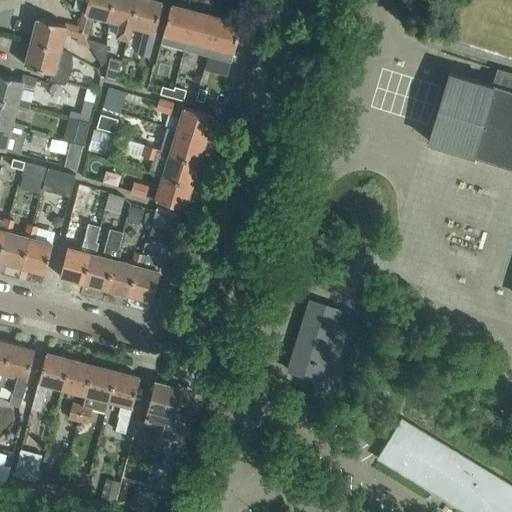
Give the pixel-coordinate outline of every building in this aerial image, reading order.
[(107,19),(112,0),(75,0),(73,8),(83,10),(79,26),(82,27),(81,32),(87,33),(92,14),(107,19)] [(127,38),(131,25),(136,0),(112,0),(107,19),(120,22),(117,35),(127,38)] [(155,31),(158,21),(163,2),(156,0),(136,0),(131,25),(155,31)] [(184,51),(195,10),(171,4),(166,23),(163,33),(160,44),(184,51)] [(207,57),(218,16),(195,10),(184,51),(207,57)] [(242,22),(218,16),(207,57),(231,63),(234,52),(242,22)] [(58,50),(63,32),(77,36),(75,41),(90,45),(87,39),(86,37),(87,33),(81,32),(82,27),(79,26),(65,22),(65,24),(38,17),(31,42),(58,50)] [(106,44),(87,39),(90,45),(101,65),(106,60),(106,44)] [(149,56),(152,41),(142,39),(139,53),(149,56)] [(69,54),(58,50),(31,42),(25,65),(52,72),(50,80),(62,83),(69,54)] [(116,82),(121,61),(110,58),(105,79),(116,82)] [(511,91),(449,72),(429,141),(511,166),(511,91)] [(31,102),(37,79),(23,75),(21,79),(0,73),(0,99),(19,104),(20,99),(31,102)] [(107,86),(102,111),(121,116),(127,91),(107,86)] [(162,87),(160,94),(171,98),(174,90),(162,87)] [(174,90),(171,98),(183,101),(185,96),(186,91),(175,87),(174,90)] [(213,105),(217,92),(199,87),(195,99),(213,105)] [(84,98),(79,120),(89,122),(93,101),(84,98)] [(12,122),(17,106),(29,110),(31,102),(20,99),(19,104),(0,99),(0,123),(12,127),(14,122),(12,122)] [(170,114),(174,103),(159,99),(156,110),(170,114)] [(206,139),(213,115),(184,106),(177,130),(206,139)] [(101,113),(97,127),(114,132),(118,118),(101,113)] [(89,122),(79,120),(74,143),(83,145),(89,122)] [(0,148),(5,149),(8,138),(10,130),(22,133),(24,125),(14,122),(12,127),(0,123),(0,148)] [(198,163),(206,139),(177,130),(166,127),(158,151),(169,154),(198,163)] [(109,157),(115,135),(96,130),(93,129),(86,153),(108,160),(109,157)] [(25,130),(22,141),(45,147),(48,136),(25,130)] [(191,186),(198,163),(169,154),(158,151),(143,146),(140,156),(153,160),(149,173),(163,177),(191,186)] [(13,159),(11,166),(22,169),(24,162),(13,159)] [(42,180),(45,168),(24,162),(22,169),(21,174),(42,180)] [(74,176),(45,168),(42,180),(40,189),(68,197),(74,176)] [(185,208),(191,186),(163,177),(155,199),(185,208)] [(134,181),(131,191),(145,196),(149,185),(134,181)] [(91,187),(78,184),(69,217),(82,221),(91,187)] [(124,197),(109,192),(104,209),(119,213),(124,197)] [(132,204),(127,220),(140,223),(144,208),(132,204)] [(176,231),(181,213),(157,206),(151,224),(153,224),(176,231)] [(0,260),(20,266),(28,234),(25,233),(24,235),(10,231),(13,219),(5,217),(4,219),(2,228),(5,229),(0,247),(0,260)] [(45,272),(53,243),(33,237),(36,226),(27,223),(25,233),(28,234),(20,266),(45,272)] [(153,224),(149,237),(172,245),(176,231),(153,224)] [(105,288),(112,257),(118,259),(120,248),(118,248),(122,232),(110,229),(103,255),(95,253),(90,251),(82,282),(105,288)] [(82,282),(90,251),(95,253),(98,242),(89,240),(85,238),(82,250),(79,249),(67,246),(65,257),(60,276),(82,282)] [(128,294),(136,263),(142,264),(144,254),(135,252),(132,263),(117,259),(118,259),(112,257),(105,288),(128,294)] [(164,274),(168,260),(144,254),(142,264),(136,263),(128,294),(152,300),(160,273),(164,274)] [(319,379),(341,310),(310,300),(288,369),(319,379)] [(0,372),(2,373),(10,342),(0,339),(0,372)] [(10,403),(21,406),(35,349),(10,342),(2,373),(0,380),(0,384),(13,388),(10,403)] [(61,388),(69,358),(46,352),(41,371),(38,382),(31,407),(41,410),(44,396),(45,396),(49,385),(61,388)] [(84,394),(92,364),(69,358),(61,388),(84,394)] [(107,401),(115,370),(92,364),(84,394),(81,407),(77,421),(89,424),(93,410),(105,413),(107,402),(107,401)] [(125,434),(135,396),(140,376),(115,370),(107,401),(107,402),(120,405),(117,417),(119,418),(115,432),(125,434)] [(180,453),(190,412),(196,391),(180,387),(179,383),(172,381),(169,384),(156,380),(145,422),(155,424),(159,431),(155,446),(180,453)] [(77,421),(81,407),(71,404),(67,418),(77,421)] [(511,511),(511,486),(402,419),(379,457),(468,511),(511,511)] [(0,448),(0,475),(6,477),(12,452),(0,448)] [(35,480),(41,455),(20,450),(14,474),(35,480)] [(42,469),(39,481),(49,483),(52,471),(42,469)] [(71,469),(67,483),(65,491),(83,495),(84,488),(88,474),(71,469)] [(107,479),(101,499),(115,502),(120,483),(107,479)] [(135,490),(130,506),(153,511),(158,490),(148,488),(147,492),(135,490)]
